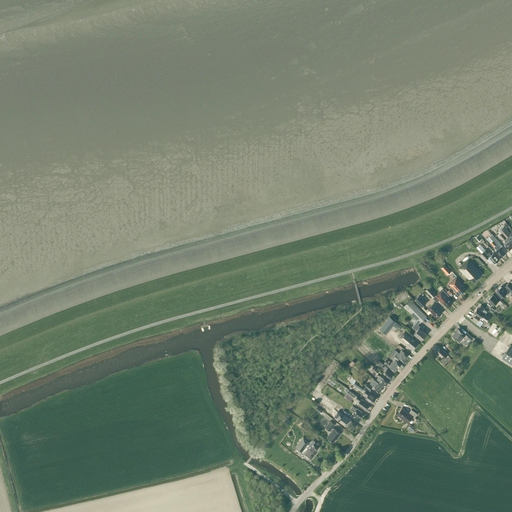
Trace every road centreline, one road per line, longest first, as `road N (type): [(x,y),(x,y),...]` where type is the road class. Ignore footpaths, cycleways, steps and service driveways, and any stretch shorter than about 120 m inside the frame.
road 1 (track): [(0,334),(135,282),(392,211),(511,151)]
road 2 (tertiary): [(292,511),(425,347),(511,261)]
